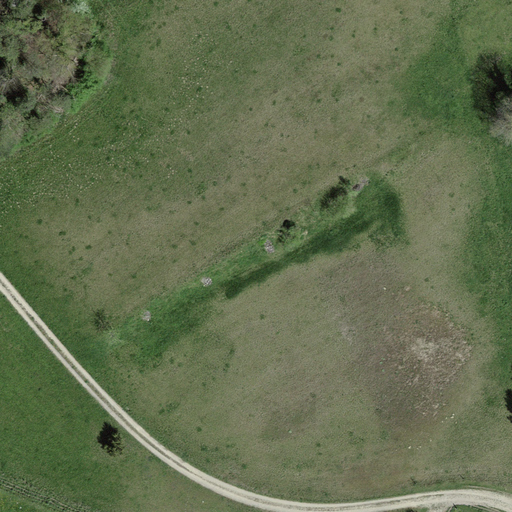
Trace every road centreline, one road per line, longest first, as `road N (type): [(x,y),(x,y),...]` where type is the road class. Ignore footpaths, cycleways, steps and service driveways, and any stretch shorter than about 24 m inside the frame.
road 1 (track): [(0,284),(86,389),(180,474),(257,507),(303,511)]
road 2 (track): [(348,511),(442,500),(511,506)]
